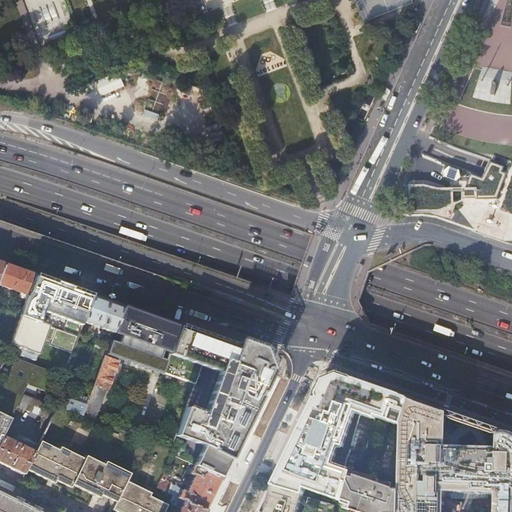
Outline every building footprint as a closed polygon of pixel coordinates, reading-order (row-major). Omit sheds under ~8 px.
[(511,72),(511,18),(481,17),(479,71),(511,72)] [(100,94),(123,85),(118,71),(94,80),(100,94)] [(23,294),(28,296),(35,277),(35,275),(28,272),(5,264),(0,277),(0,285),(20,293),(19,295),(22,296),(23,294)] [(30,351),(39,355),(44,339),(52,341),(51,345),(72,352),(83,322),(92,298),(78,292),(79,290),(64,285),(49,280),(48,282),(35,277),(28,296),(21,315),(10,344),(19,348),(30,351)] [(92,298),(83,322),(96,327),(98,321),(98,322),(99,322),(99,323),(100,323),(101,323),(102,323),(103,323),(101,329),(113,333),(123,306),(108,301),(93,295),(92,298)] [(118,360),(119,358),(163,374),(179,326),(171,323),(123,306),(113,333),(87,406),(83,416),(96,421),(107,389),(108,390),(119,361),(118,360)] [(268,358),(265,350),(260,348),(247,343),(241,341),(239,348),(210,338),(179,326),(163,374),(194,384),(195,385),(202,366),(217,372),(202,413),(185,408),(175,436),(204,446),(197,459),(196,461),(194,466),(221,478),(225,469),(247,424),(274,371),(269,359),(268,358)] [(26,363),(30,351),(19,348),(15,359),(16,359),(26,363)] [(12,420),(17,409),(25,394),(28,385),(48,392),(53,375),(54,372),(26,363),(16,359),(7,378),(3,385),(7,387),(1,398),(0,396),(0,413),(4,416),(12,420)] [(351,473),(355,460),(363,462),(376,417),(401,426),(402,421),(410,400),(404,398),(405,397),(399,396),(352,379),(352,380),(338,376),(331,379),(324,382),(317,395),(318,397),(318,399),(315,400),(300,431),(272,487),(302,496),(304,489),(336,500),(343,503),(351,475),(351,473)] [(54,405),(57,407),(83,416),(87,406),(67,399),(69,393),(59,390),(54,405)] [(50,421),(57,407),(54,405),(25,394),(17,409),(50,421)] [(511,511),(511,434),(505,433),(502,433),(498,434),(498,437),(497,437),(497,442),(497,448),(497,449),(446,447),(447,430),(448,414),(445,413),(445,412),(410,400),(402,421),(401,426),(400,487),(399,491),(398,511),(444,511),(445,493),(495,495),(495,499),(494,511),(511,511)] [(0,442),(3,436),(12,420),(4,416),(0,413),(0,442)] [(0,463),(23,475),(26,469),(36,449),(19,440),(17,443),(3,436),(0,442),(0,463)] [(164,511),(168,505),(150,496),(141,491),(143,489),(127,481),(131,474),(116,466),(114,469),(105,464),(87,455),(85,458),(70,451),(68,454),(59,450),(41,440),(36,449),(26,469),(49,481),(50,478),(56,481),(71,489),(72,486),(93,496),(95,494),(101,497),(116,504),(113,510),(117,511),(164,511)] [(169,473),(165,471),(157,487),(173,495),(205,511),(213,494),(221,478),(194,466),(190,474),(194,476),(186,492),(171,484),(171,483),(166,480),(169,473)] [(398,511),(399,491),(394,490),(394,487),(394,485),(390,485),(381,485),(378,485),(379,480),(377,479),(373,478),(370,477),(360,475),(357,474),(356,476),(351,475),(343,503),(343,504),(344,505),(352,508),(352,511),(354,511),(355,511),(398,511)] [(332,511),(334,505),(302,496),(272,487),(266,509),(264,511),(332,511)] [(42,511),(0,491),(0,511),(42,511)] [(204,511),(205,511),(173,495),(168,505),(164,511),(204,511)]
